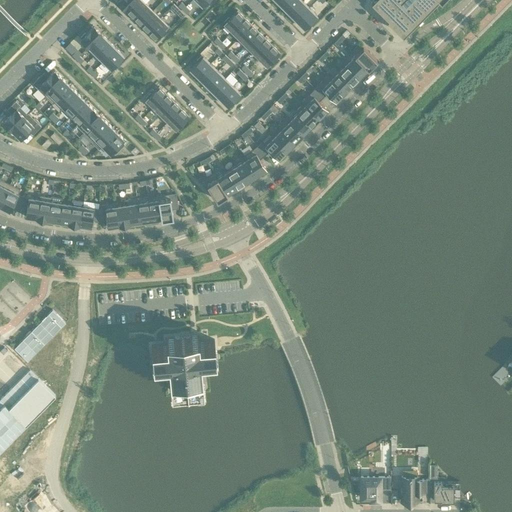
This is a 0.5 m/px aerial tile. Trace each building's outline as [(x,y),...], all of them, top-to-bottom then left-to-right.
[(119,0),(118,1),(125,9),(134,0),(119,0)] [(134,0),(125,9),(133,16),(146,3),(148,0),(134,0)] [(301,0),(289,0),(283,7),(289,14),(302,0),(301,0)] [(302,0),(289,14),(296,20),(309,7),(302,0)] [(371,0),(388,16),(387,18),(403,34),(436,0),(371,0)] [(146,3),(133,16),(140,23),(153,10),(146,3)] [(174,4),(171,7),(175,11),(181,17),(184,14),(178,8),(174,4)] [(309,7),(296,20),(304,28),(312,20),(313,21),(317,17),(316,16),(317,15),(309,7)] [(153,10),(140,23),(147,31),(160,18),(153,10)] [(245,18),(237,10),(230,18),(229,17),(224,21),(225,22),(224,23),(232,31),(245,18)] [(160,18),(147,31),(155,38),(162,31),(163,32),(168,27),(167,26),(168,25),(160,18)] [(252,24),(245,18),(232,31),(239,38),(252,24)] [(259,31),(252,24),(239,38),(246,44),(259,31)] [(85,32),(80,37),(82,38),(81,39),(88,46),(101,33),(94,26),(86,33),(85,32)] [(265,38),(259,31),(246,44),(252,51),(265,38)] [(101,33),(88,46),(96,54),(109,41),(101,33)] [(272,45),(265,38),(252,51),(259,58),(272,45)] [(109,41),(96,54),(103,61),(116,48),(109,41)] [(360,43),(351,51),(368,68),(377,60),(360,43)] [(280,52),(272,45),(259,58),(267,65),(268,65),(269,66),(273,61),(272,60),(280,52)] [(103,61),(99,65),(106,72),(110,68),(111,68),(112,69),(117,64),(116,63),(124,55),(116,48),(103,61)] [(351,51),(343,59),(361,76),(368,68),(351,51)] [(198,61),(190,69),(198,76),(211,63),(203,56),(202,56),(201,55),(196,60),(198,61)] [(346,63),(339,71),(352,84),(361,76),(343,59),(343,60),(346,63)] [(211,63),(198,76),(205,84),(218,70),(211,63)] [(44,71),(33,83),(45,95),(62,78),(54,70),(49,76),(44,71)] [(218,70),(205,84),(212,91),(225,78),(218,70)] [(328,75),(327,75),(344,92),(352,84),(339,71),(331,78),(328,75)] [(225,78),(212,91),(219,98),(232,85),(238,80),(230,72),(225,78)] [(319,84),(315,88),(323,97),(328,92),(336,101),(344,92),(327,75),(319,84)] [(62,78),(45,95),(53,103),(70,85),(62,78)] [(70,85),(53,103),(56,100),(63,107),(61,109),(61,110),(78,93),(70,85)] [(232,85),(219,98),(227,106),(235,98),(236,99),(240,94),(239,93),(240,92),(232,85)] [(151,94),(150,93),(146,97),(147,98),(146,99),(153,107),(166,93),(159,86),(151,94)] [(310,92),(302,101),(319,118),(328,109),(319,101),(323,97),(315,88),(310,92)] [(78,93),(61,110),(69,117),(85,101),(78,93)] [(174,101),(166,93),(153,107),(161,114),(174,101)] [(20,105),(16,100),(7,109),(11,113),(3,122),(12,130),(28,113),(27,114),(19,106),(20,105)] [(85,101),(69,117),(69,118),(72,115),(79,122),(76,125),(93,108),(85,101)] [(181,108),(174,101),(161,114),(168,121),(181,108)] [(304,103),(296,111),(311,126),(319,118),(302,101),(304,103)] [(93,108),(76,125),(84,132),(83,133),(101,116),(93,108)] [(189,116),(181,108),(168,121),(176,129),(176,128),(177,129),(182,124),(181,123),(189,116)] [(286,117),(303,134),(311,126),(296,111),(297,113),(290,120),(286,117)] [(41,126),(28,113),(12,130),(20,138),(28,130),(33,134),(41,126)] [(101,116),(83,133),(91,141),(108,123),(101,116)] [(286,117),(278,125),(295,142),(303,134),(286,117)] [(108,123),(91,141),(99,149),(102,146),(102,145),(116,131),(108,123)] [(272,134),(272,135),(287,150),(295,142),(278,125),(281,129),(274,136),(272,134)] [(116,131),(102,145),(102,146),(110,153),(112,151),(115,154),(125,144),(122,141),(124,139),(116,131)] [(62,140),(54,132),(50,136),(59,144),(62,140)] [(262,141),(257,145),(265,155),(270,150),(279,159),(287,150),(272,135),(264,143),(262,141)] [(51,142),(47,139),(42,144),(45,148),(51,142)] [(243,155),(246,159),(256,175),(266,169),(260,159),(265,155),(257,145),(253,149),(243,155)] [(246,159),(236,165),(247,182),(256,175),(246,159)] [(236,165),(227,171),(237,188),(247,182),(236,165)] [(217,177),(227,194),(237,188),(227,171),(217,177)] [(214,173),(204,180),(217,200),(227,194),(217,177),(215,173),(214,173)] [(1,179),(0,179),(0,203),(10,184),(1,179)] [(10,184),(0,203),(0,206),(9,211),(13,204),(19,207),(23,196),(18,193),(20,189),(10,184)] [(176,193),(158,195),(162,218),(173,217),(172,209),(178,208),(176,193)] [(40,199),(37,218),(47,220),(51,197),(41,195),(40,195),(39,198),(40,199)] [(51,197),(47,220),(58,222),(61,202),(62,202),(62,197),(61,197),(52,196),(51,195),(51,197)] [(148,197),(151,220),(162,218),(158,195),(148,197)] [(23,196),(19,207),(27,208),(26,216),(37,218),(40,199),(39,198),(23,196)] [(147,196),(137,197),(141,222),(151,220),(148,197),(148,196),(147,196)] [(126,199),(126,204),(127,204),(130,223),(141,222),(137,197),(127,199),(126,199)] [(72,204),(69,223),(79,225),(83,205),(84,201),(83,201),(82,200),(74,199),(73,199),(72,199),(71,204),(72,204)] [(61,202),(58,222),(69,223),(72,204),(71,204),(62,202),(61,202)] [(99,204),(99,208),(99,220),(107,219),(108,227),(119,225),(116,205),(117,205),(116,202),(101,204),(99,204)] [(117,205),(116,205),(119,225),(130,223),(127,204),(126,204),(117,205)] [(83,205),(79,225),(90,227),(92,219),(99,220),(99,208),(83,205)] [(53,309),(40,322),(53,335),(65,322),(53,309)] [(27,361),(53,335),(40,322),(14,348),(27,361)] [(199,341),(199,335),(166,338),(167,344),(151,345),(153,362),(168,361),(170,378),(171,390),(204,387),(202,375),(201,357),(216,356),(214,339),(199,341)] [(0,450),(55,395),(30,369),(0,399),(0,450)] [(391,476),(361,476),(361,498),(371,498),(371,500),(382,500),(382,489),(391,489),(391,476)] [(418,476),(402,476),(402,501),(418,501),(418,491),(430,491),(430,479),(418,479),(418,476)] [(442,481),(434,481),(434,500),(441,500),(441,501),(454,501),(454,485),(442,485),(442,481)]
